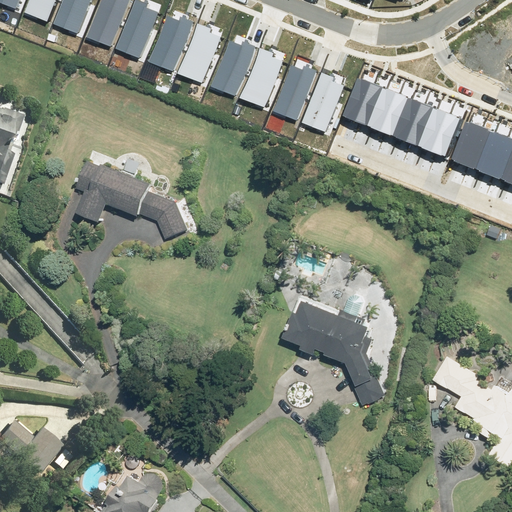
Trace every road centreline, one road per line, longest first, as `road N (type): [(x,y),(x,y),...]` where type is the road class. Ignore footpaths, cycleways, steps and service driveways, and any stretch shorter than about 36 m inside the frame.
road 1 (residential): [(511,209),(341,142)]
road 2 (residential): [(429,25),(378,33),(279,0)]
road 3 (unknown): [(123,395),(0,379)]
road 4 (unknown): [(342,511),(312,395)]
